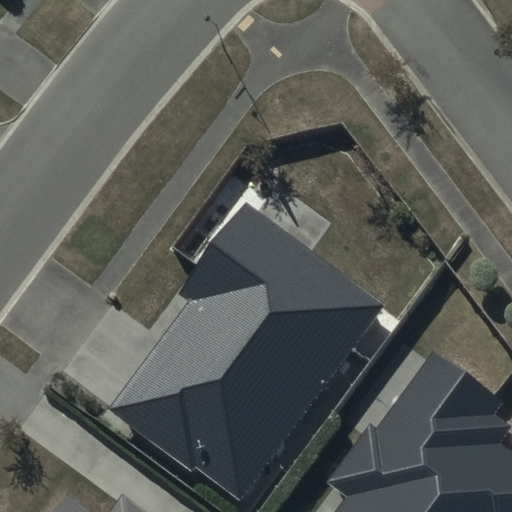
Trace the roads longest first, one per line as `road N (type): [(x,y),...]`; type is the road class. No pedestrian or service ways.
road 1 (residential): [(0,230),(181,0)]
road 2 (residential): [(511,128),(413,0)]
